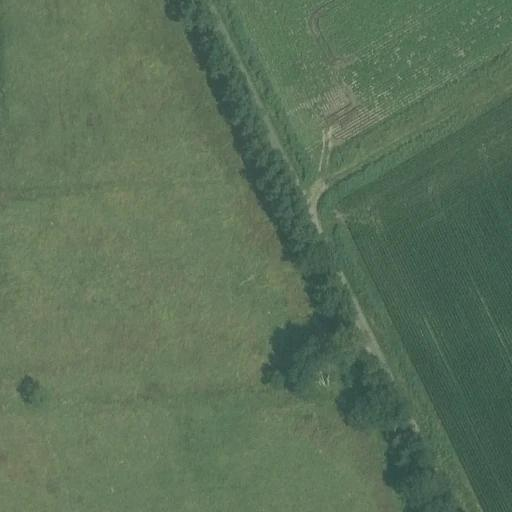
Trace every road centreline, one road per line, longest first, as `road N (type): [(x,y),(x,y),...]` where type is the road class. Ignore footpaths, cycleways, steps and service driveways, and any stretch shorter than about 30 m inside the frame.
road 1 (track): [(447,511),(201,0)]
road 2 (track): [(511,75),(297,200)]
